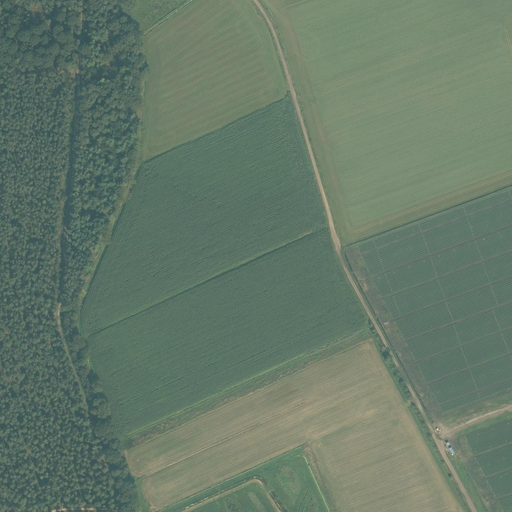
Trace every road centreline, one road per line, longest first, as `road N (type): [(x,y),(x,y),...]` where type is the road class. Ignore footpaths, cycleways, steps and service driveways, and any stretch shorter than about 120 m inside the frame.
road 1 (track): [(474,511),(348,276),(273,31),(252,0)]
road 2 (track): [(75,75),(56,318),(120,511)]
